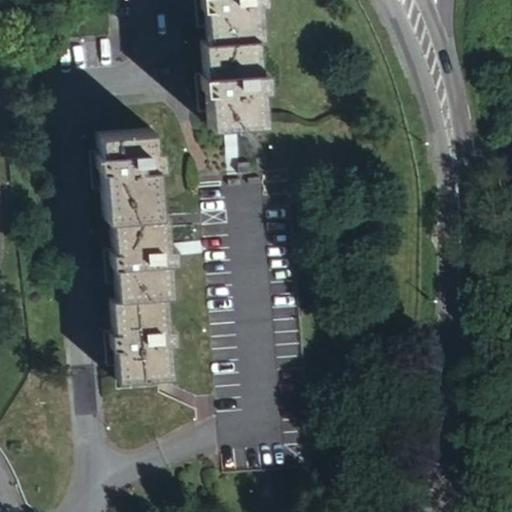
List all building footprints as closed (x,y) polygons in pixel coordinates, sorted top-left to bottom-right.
[(216,61),(261,58),(259,26),(263,26),(262,6),(258,7),(258,0),(207,0),(208,7),(202,8),(204,29),(208,28),(210,61),(216,61)] [(261,58),(216,61),(218,96),(213,96),(214,112),(219,112),(220,124),(233,123),(247,122),(270,121),(269,108),(272,108),(271,92),(267,92),(265,58),(261,58)] [(110,216),(162,213),(157,132),(100,136),(103,172),(98,172),(99,187),(104,186),(106,216),(110,216)] [(162,213),(110,216),(113,253),(108,253),(109,268),(115,268),(117,302),(169,298),(172,298),(170,264),(169,248),(167,212),(162,213)] [(169,298),(117,302),(120,352),(116,353),(117,368),(121,368),(122,382),(175,378),(174,363),(178,363),(177,349),(173,349),(172,332),(168,333),(167,316),(171,316),(169,298)]
